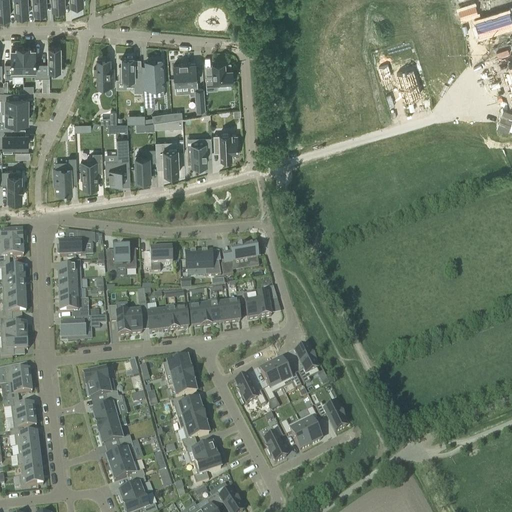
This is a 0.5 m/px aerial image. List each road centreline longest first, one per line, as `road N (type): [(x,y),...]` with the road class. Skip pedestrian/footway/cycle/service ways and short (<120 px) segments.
road 1 (track): [(267,0),(286,209),(419,454)]
road 2 (residential): [(89,30),(239,46),(251,172)]
road 3 (unclassified): [(477,75),(432,120),(251,172)]
road 4 (residential): [(260,230),(171,234),(55,216)]
road 5 (residential): [(251,172),(55,216)]
road 6 (residential): [(89,30),(37,164),(38,216)]
road 7 (residential): [(43,363),(203,345)]
road 8 (residential): [(38,216),(43,363)]
road 9 (residential): [(203,345),(265,477)]
road 10 (residential): [(43,363),(59,496)]
